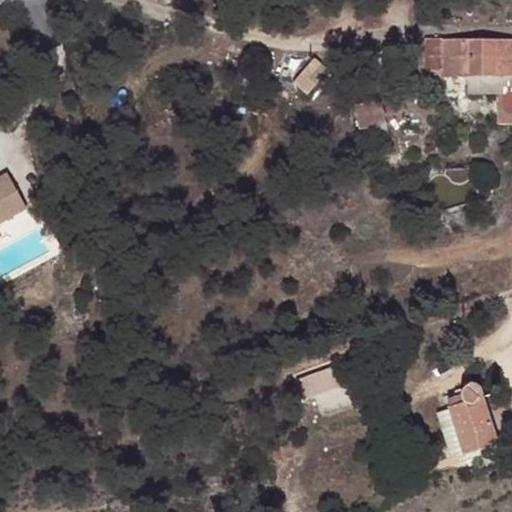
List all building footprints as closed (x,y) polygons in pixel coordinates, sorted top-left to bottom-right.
[(511,37),(444,36),(422,36),(423,46),(424,68),(443,68),(444,71),(468,72),(469,87),(499,85),(500,117),(511,117),(511,37)] [(287,78),(303,89),(328,68),(313,53),(287,78)] [(356,100),(351,101),(357,120),(360,132),(386,126),(385,115),(381,94),(356,100)] [(0,244),(34,231),(19,193),(0,200),(0,244)] [(110,287),(100,283),(93,298),(104,302),(110,287)] [(353,367),(348,353),(294,372),(298,387),(353,367)] [(458,395),(443,399),(444,402),(464,453),(482,446),(486,456),(502,448),(499,438),(511,433),(511,426),(497,385),(482,391),(479,387),(476,382),(471,380),(464,381),(461,382),(459,388),(458,395)] [(464,453),(444,402),(431,407),(447,448),(452,447),(455,456),(464,453)]
